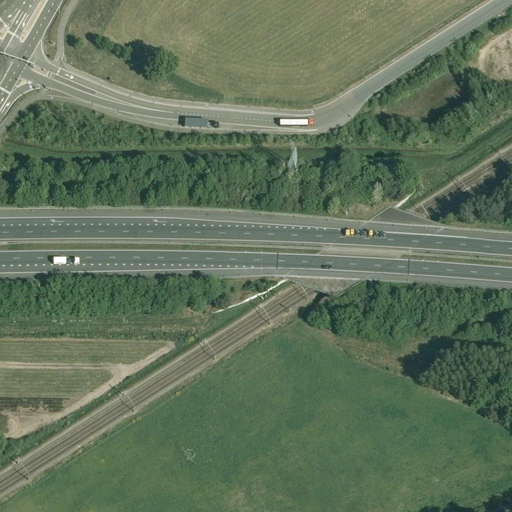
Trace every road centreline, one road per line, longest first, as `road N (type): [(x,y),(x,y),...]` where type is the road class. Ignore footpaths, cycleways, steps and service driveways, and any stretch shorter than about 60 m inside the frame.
road 1 (motorway): [(0,259),(208,258),(511,274)]
road 2 (motorway): [(511,246),(0,232)]
road 3 (unclassified): [(506,0),(314,122),(154,110)]
road 4 (unclassified): [(154,110),(23,56)]
